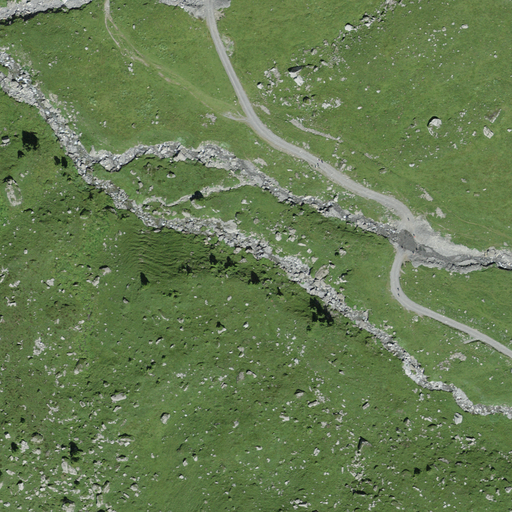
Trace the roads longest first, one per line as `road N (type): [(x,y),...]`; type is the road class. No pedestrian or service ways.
road 1 (track): [(511,356),(400,297),(393,268),(409,237),(407,220)]
road 2 (track): [(251,121),(407,220)]
road 3 (track): [(209,0),(212,36),(251,121)]
